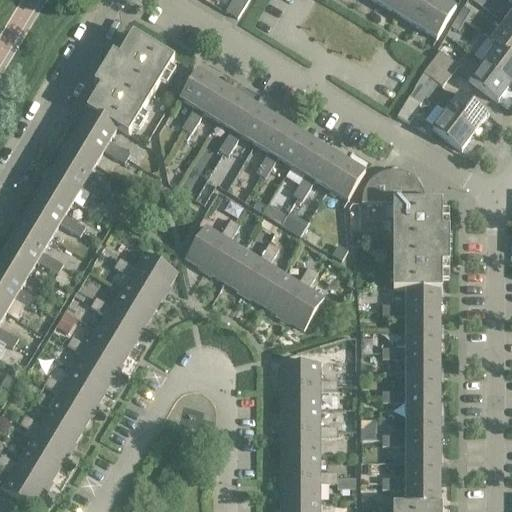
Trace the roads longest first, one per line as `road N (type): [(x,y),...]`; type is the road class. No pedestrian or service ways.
road 1 (residential): [(500,190),(469,184),(167,0)]
road 2 (residential): [(226,511),(225,377),(206,363),(184,370),(101,511)]
road 3 (residential): [(494,511),(500,190)]
road 4 (residential): [(0,190),(117,0)]
